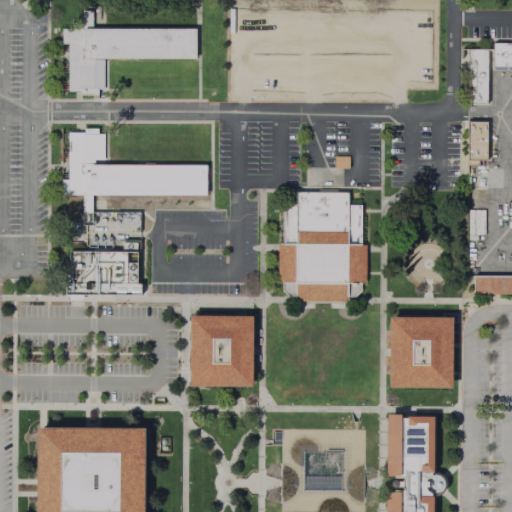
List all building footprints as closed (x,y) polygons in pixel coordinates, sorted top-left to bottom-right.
[(60,29),(60,44),(67,43),(67,90),(102,90),(102,58),(195,58),(195,28),(91,29),(91,10),(81,10),(81,29),(60,29)] [(511,44),(511,68),(486,68),(485,105),(466,105),(467,50),(491,51),(491,44),(511,44)] [(486,123),(485,161),(466,161),(466,123),(486,123)] [(103,131),(67,131),(67,180),(61,180),(61,195),(81,194),(81,212),(91,212),(91,195),(206,195),(206,163),(103,164),(103,131)] [(347,157),(347,169),(333,169),(333,157),(347,157)] [(281,297),(359,297),(360,205),(346,205),(346,194),(295,193),(294,205),(281,205),(281,297)] [(467,240),(476,241),(476,235),(483,235),(484,211),(468,210),(467,240)] [(138,212),(114,212),(115,227),(138,226),(138,212)] [(140,295),(64,295),(64,283),(68,283),(68,251),(136,251),(136,283),(140,283),(140,295)] [(511,278),(511,295),(472,295),(472,284),(472,278),(511,278)] [(189,315),(252,316),(251,387),(189,386),(189,315)] [(388,317),(451,317),(451,388),(387,387),(388,317)] [(433,413),(432,472),(436,473),(440,474),(443,476),(445,481),(445,484),(444,489),(441,492),(437,494),(432,495),(432,511),(385,511),(385,412),(433,413)] [(36,511),(36,427),(145,428),(144,511),(36,511)] [(362,430),(362,511),(279,511),(279,429),(362,430)]
